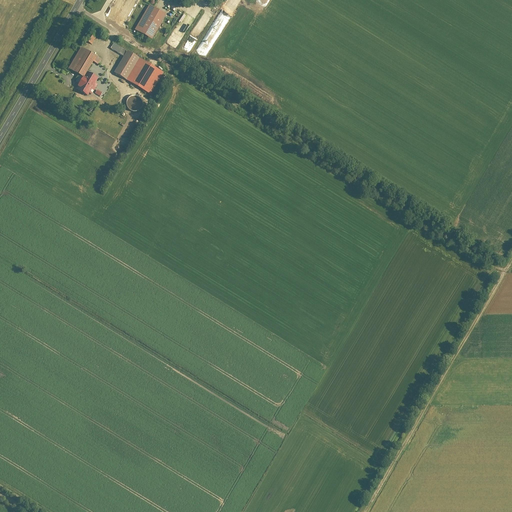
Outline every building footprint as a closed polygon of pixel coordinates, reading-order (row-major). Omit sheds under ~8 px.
[(147,4),(131,31),(150,42),(166,15),(147,4)] [(90,32),(84,41),(90,45),(96,35),(90,32)] [(109,49),(122,56),(125,51),(112,43),(109,49)] [(101,60),(81,48),(68,70),(83,79),(87,73),(93,62),(98,65),(101,60)] [(112,72),(149,94),(162,72),(125,51),(122,56),(112,72)] [(97,79),(87,73),(83,79),(76,90),(87,96),(89,93),(91,95),(97,85),(94,84),(97,79)] [(141,110),(142,108),(142,106),(142,103),(141,101),(139,99),(137,98),(134,97),(132,97),(130,99),(128,101),(126,103),(126,106),(127,109),(128,111),(131,112),(133,113),(136,113),(139,112),(141,110)]
